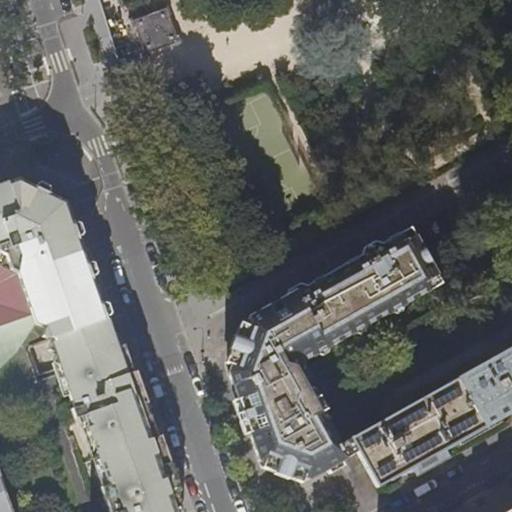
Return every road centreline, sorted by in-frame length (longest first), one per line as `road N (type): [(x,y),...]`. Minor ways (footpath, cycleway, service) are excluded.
road 1 (residential): [(223,511),(100,146),(74,109)]
road 2 (residential): [(407,511),(511,453)]
